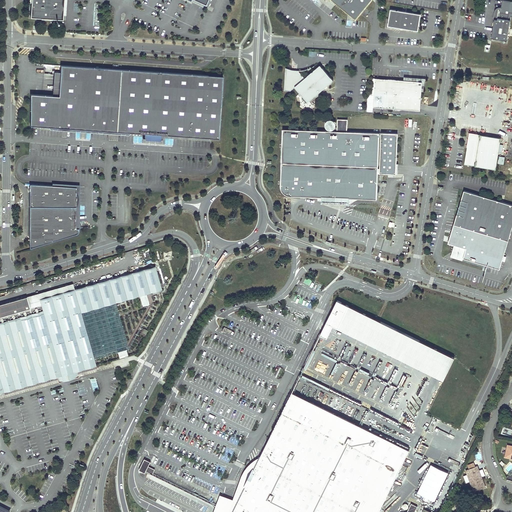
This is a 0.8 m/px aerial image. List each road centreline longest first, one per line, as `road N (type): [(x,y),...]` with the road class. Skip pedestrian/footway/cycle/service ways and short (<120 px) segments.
road 1 (unclassified): [(7,36),(255,54)]
road 2 (secondary): [(186,292),(105,445),(81,511)]
road 3 (unclassified): [(7,36),(8,279)]
road 4 (unclassified): [(410,274),(450,54)]
road 5 (secondary): [(132,421),(230,245)]
road 6 (residential): [(261,39),(450,54)]
road 7 (unclassified): [(129,242),(8,279)]
road 8 (unclassified): [(129,242),(173,231),(187,237),(197,261),(186,292)]
